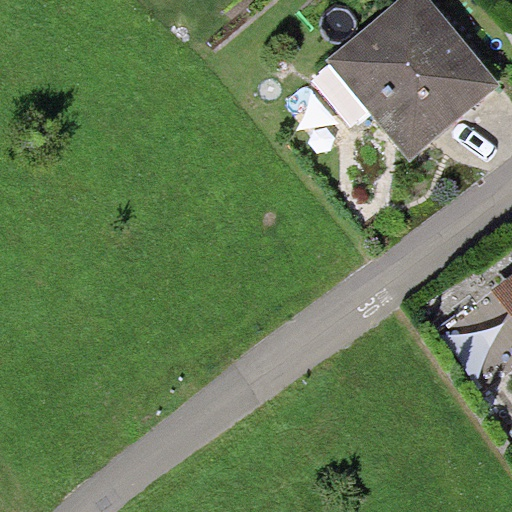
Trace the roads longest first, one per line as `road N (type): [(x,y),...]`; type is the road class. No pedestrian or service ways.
road 1 (residential): [(511,183),(245,385)]
road 2 (unclassified): [(245,385),(93,511)]
